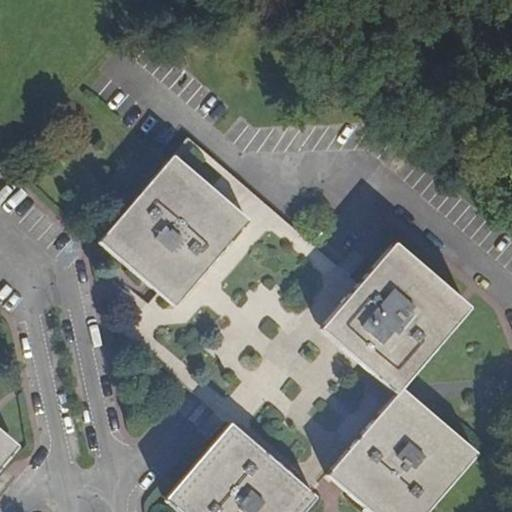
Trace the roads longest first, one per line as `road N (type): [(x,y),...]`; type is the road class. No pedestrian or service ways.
road 1 (residential): [(119,511),(65,276),(32,273),(28,298),(72,511)]
road 2 (unknown): [(196,405),(370,168)]
